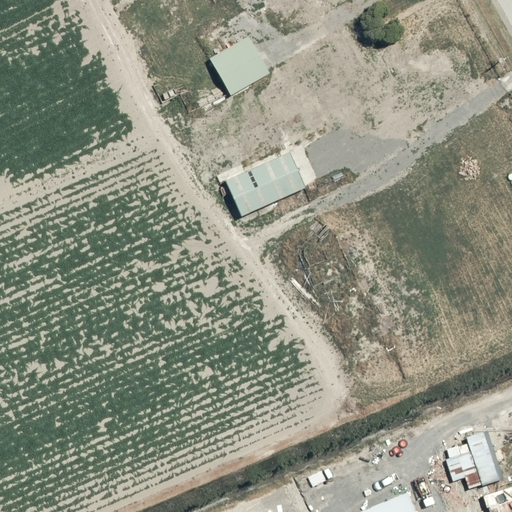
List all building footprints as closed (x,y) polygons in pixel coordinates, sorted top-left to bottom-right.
[(243,0),(251,13),(275,0),(243,0)] [(268,71),(247,35),(208,57),(229,94),(268,71)] [(313,131),(303,112),(280,125),(290,144),(313,131)] [(289,149),(242,169),(224,127),(197,139),(215,181),(222,177),(238,214),(305,186),(289,149)] [(474,486),(493,480),(500,478),(485,430),(444,443),(449,458),(433,463),(442,492),(452,489),(454,493),(467,488),(474,486)] [(415,511),(414,508),(406,489),(351,511),(415,511)]
